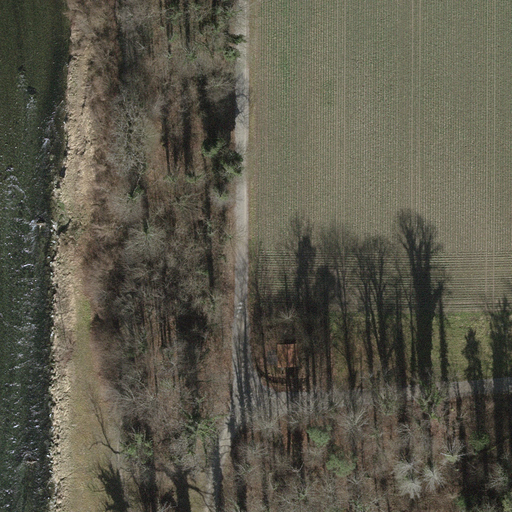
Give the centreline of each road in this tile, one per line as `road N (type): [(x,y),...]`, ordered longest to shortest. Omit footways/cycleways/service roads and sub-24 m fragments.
road 1 (track): [(210,511),(210,458),(242,402),(248,0)]
road 2 (track): [(511,384),(242,402)]
